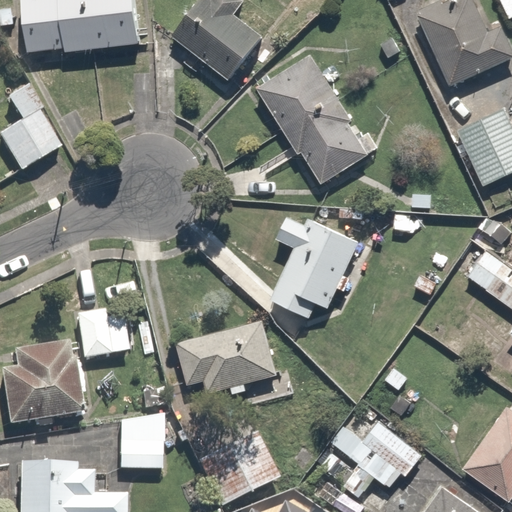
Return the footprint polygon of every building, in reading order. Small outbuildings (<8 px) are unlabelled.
[(144,0),(22,0),(29,60),(120,51),(119,40),(148,37),(144,0)] [(267,38),(224,0),(201,0),(172,33),(228,83),(267,38)] [(477,0),(443,0),(419,10),(451,84),(511,58),(511,33),(509,26),(492,33),(477,0)] [(511,0),(502,0),(511,19),(511,0)] [(315,56),(263,88),(322,185),(373,154),(315,56)] [(26,120),(0,137),(0,139),(23,174),(72,142),(30,79),(8,94),(26,120)] [(511,108),(510,105),(458,129),(486,188),(511,176),(511,108)] [(317,230),(288,216),(279,235),(300,245),(274,300),(334,329),(375,245),(322,219),(317,230)] [(511,265),(489,250),(469,279),(511,308),(511,265)] [(133,351),(129,322),(108,325),(106,309),(81,312),(87,358),(133,351)] [(190,389),(209,384),(211,392),(281,375),(279,367),(268,325),(180,347),(190,389)] [(87,413),(75,341),(14,351),(17,371),(5,373),(13,425),(87,413)] [(511,404),(467,469),(511,500),(511,404)] [(168,418),(124,416),(121,470),(165,472),(168,418)] [(387,511),(425,454),(370,418),(345,456),(333,449),(319,469),(385,511),(387,511)] [(193,447),(201,462),(224,511),(225,511),(287,482),(263,432),(213,457),(206,441),(193,447)] [(84,463),(24,462),(23,511),(131,511),(132,495),(97,495),(97,472),(84,472),(84,463)] [(486,511),(444,484),(424,511),(486,511)]
